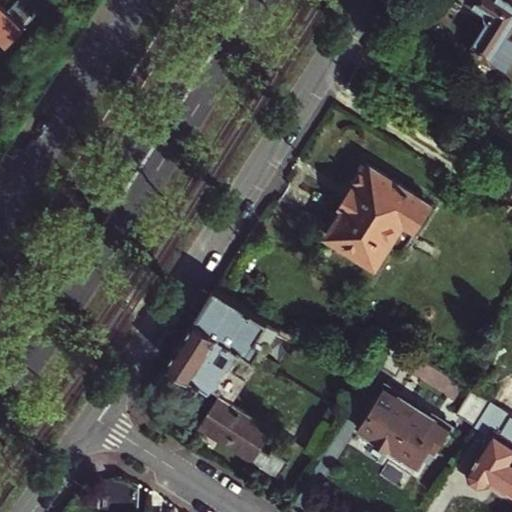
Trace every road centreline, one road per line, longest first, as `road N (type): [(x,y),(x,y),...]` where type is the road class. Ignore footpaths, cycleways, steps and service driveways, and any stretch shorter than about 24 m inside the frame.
road 1 (tertiary): [(90,416),(360,0)]
road 2 (primary): [(0,405),(265,0)]
road 3 (primary): [(231,0),(0,350)]
road 4 (secondary): [(143,0),(0,223)]
road 5 (residential): [(90,416),(243,511)]
